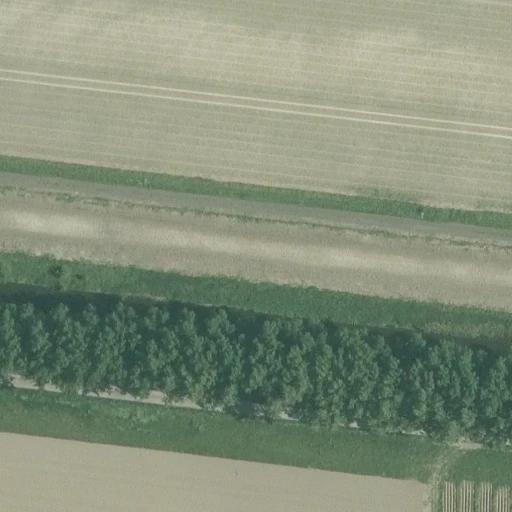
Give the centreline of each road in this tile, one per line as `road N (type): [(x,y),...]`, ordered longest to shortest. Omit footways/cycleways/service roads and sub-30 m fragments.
road 1 (unclassified): [(511,238),(0,178)]
road 2 (residential): [(0,380),(511,439)]
